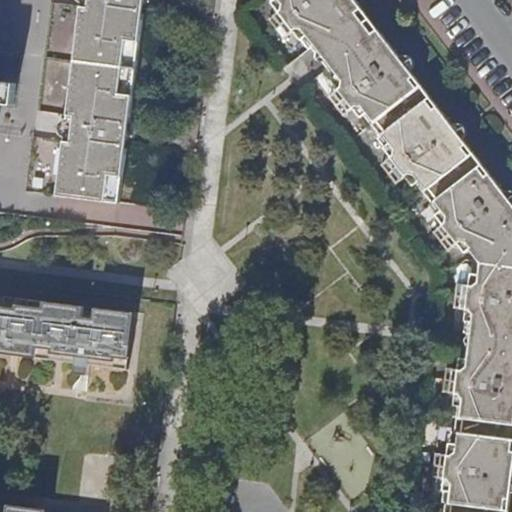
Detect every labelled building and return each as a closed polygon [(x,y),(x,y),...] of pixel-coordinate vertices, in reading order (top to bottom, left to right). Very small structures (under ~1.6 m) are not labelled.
[(85,0),(85,7),(83,6),(68,115),(72,115),(70,129),(68,142),(66,141),(58,196),(120,203),(127,148),(124,148),(124,142),(126,141),(128,138),(129,133),(127,129),(127,122),(130,122),(143,14),(141,13),(141,9),(145,5),(146,1),(146,0),(85,0)] [(270,0),(280,12),(288,21),(295,31),(309,49),(316,43),(332,65),(325,70),(339,88),(347,98),(355,108),(369,127),(372,124),(382,136),(378,139),(391,156),(400,166),(408,177),(421,195),(424,192),(433,203),(430,206),(444,223),(452,233),(459,243),(467,252),(472,249),(482,261),(480,273),(473,272),(471,285),(470,296),(468,309),(466,332),(473,333),(472,346),(464,345),(461,368),(460,381),(458,393),(455,416),(458,416),(457,431),(453,431),(450,454),(448,466),(447,478),(443,501),(447,502),(445,511),(510,511),(511,497),(511,200),(356,0),(270,0)] [(270,19),(278,29),(288,21),(280,12),(270,19)] [(288,21),(278,29),(285,38),(295,31),(288,21)] [(0,81),(0,87),(2,88),(0,103),(13,104),(15,83),(0,81)] [(337,106),(347,98),(339,88),(329,96),(337,106)] [(345,116),(355,108),(347,98),(337,106),(345,116)] [(390,174),(400,166),(391,156),(382,163),(390,174)] [(398,184),(408,177),(400,166),(390,174),(398,184)] [(442,241),(452,233),(444,223),(434,231),(442,241)] [(449,251),(459,243),(452,233),(442,241),(449,251)] [(458,283),(457,295),(470,296),(471,285),(458,283)] [(455,307),(468,309),(470,296),(457,295),(455,307)] [(0,352),(77,363),(76,373),(90,375),(91,365),(128,369),(135,319),(109,316),(109,319),(85,316),(85,306),(6,296),(5,305),(0,304),(0,352)] [(448,366),(447,378),(460,381),(461,368),(448,366)] [(460,381),(447,378),(445,390),(458,393),(460,381)] [(438,452),(435,464),(448,466),(450,454),(438,452)] [(448,466),(435,464),(433,476),(447,478),(448,466)]
